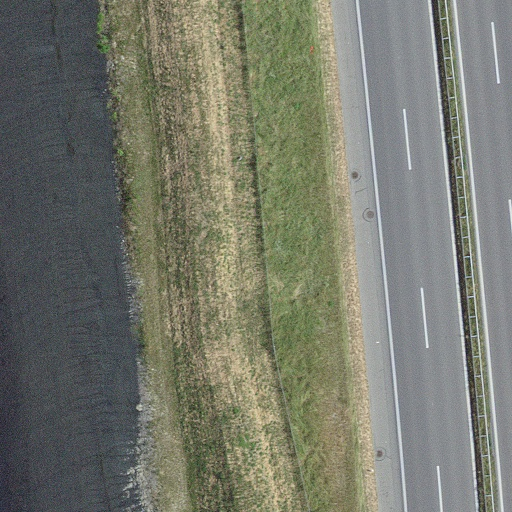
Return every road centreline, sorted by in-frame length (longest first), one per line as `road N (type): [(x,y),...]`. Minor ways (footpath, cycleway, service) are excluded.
road 1 (motorway): [(392,0),(441,511)]
road 2 (motorway): [(511,218),(489,0)]
